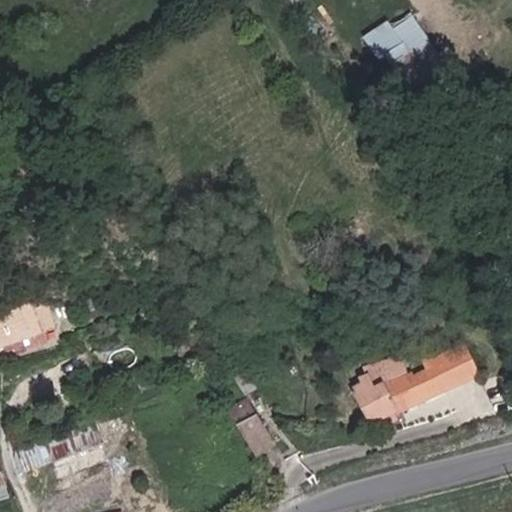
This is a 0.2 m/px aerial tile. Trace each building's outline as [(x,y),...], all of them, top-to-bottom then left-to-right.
[(415,13),(397,26),(392,18),(371,33),(408,87),(448,60),(415,13)] [(0,341),(39,324),(29,296),(0,307),(0,341)] [(474,348),(421,374),(411,356),(392,365),(400,381),(388,387),(382,374),(370,379),(373,385),(366,389),(383,420),(399,418),(434,401),(436,404),(456,394),(489,378),(474,348)] [(283,445),(254,397),(235,409),(263,456),(283,445)] [(53,459),(63,479),(81,469),(59,430),(15,454),(26,473),(53,459)]
